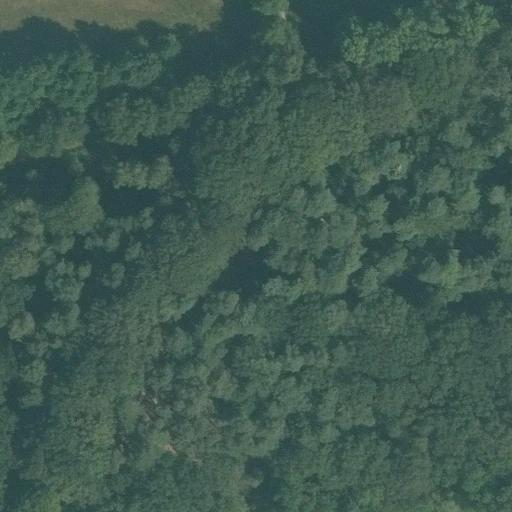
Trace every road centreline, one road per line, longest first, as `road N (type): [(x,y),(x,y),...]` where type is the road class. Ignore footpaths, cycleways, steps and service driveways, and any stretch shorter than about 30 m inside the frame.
road 1 (track): [(244,97),(242,139),(84,402),(41,511)]
road 2 (track): [(244,97),(0,163)]
road 3 (track): [(511,28),(312,79)]
